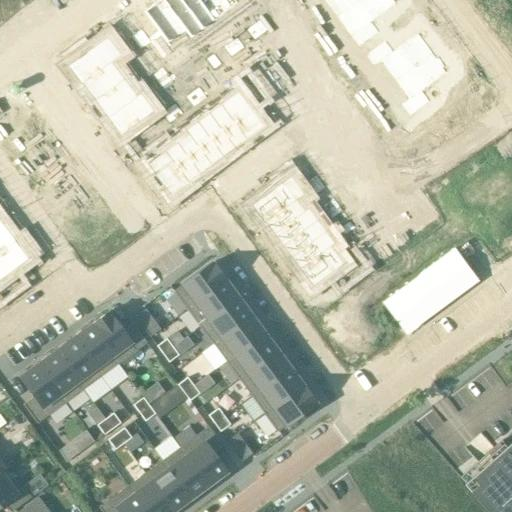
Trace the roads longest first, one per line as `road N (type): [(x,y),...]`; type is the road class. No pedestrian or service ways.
road 1 (residential): [(355,415),(205,210),(95,287),(75,282)]
road 2 (residential): [(511,299),(355,415)]
road 3 (residential): [(355,415),(237,511)]
road 4 (residential): [(0,81),(107,0)]
